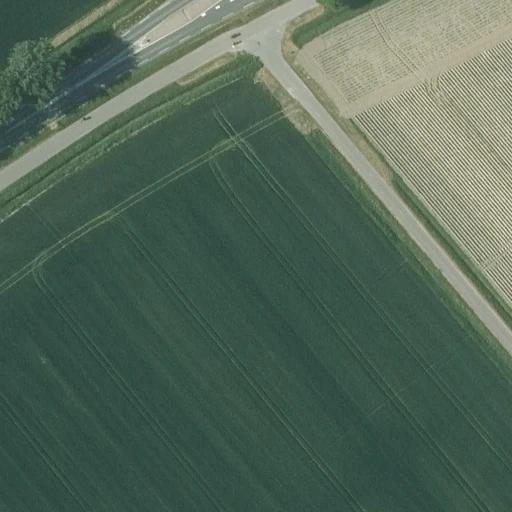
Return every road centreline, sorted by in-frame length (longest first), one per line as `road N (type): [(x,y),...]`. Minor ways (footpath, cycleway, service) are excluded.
road 1 (unclassified): [(0,183),(152,85),(312,0)]
road 2 (primary): [(49,103),(244,0)]
road 3 (primary): [(183,0),(49,103)]
